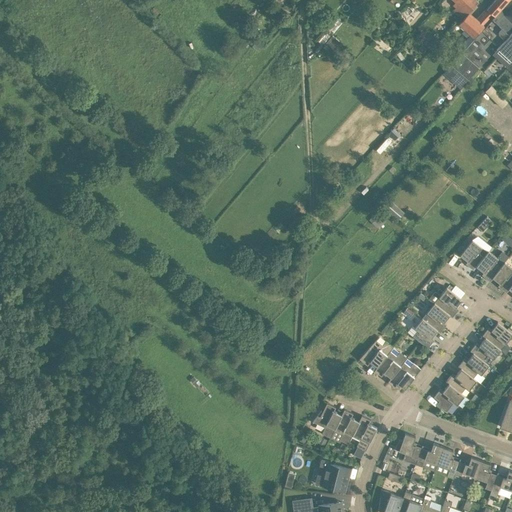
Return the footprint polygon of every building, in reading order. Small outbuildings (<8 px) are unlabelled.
[(511,0),(508,0),(494,15),(495,15),(493,17),(493,18),(451,65),(468,80),(496,49),(511,31),(511,0)] [(480,0),(454,0),(469,13),(478,2),(480,0)] [(471,42),(475,38),(484,27),(493,17),(495,15),(494,15),(508,0),(494,0),(477,20),(469,13),(459,24),(462,26),(460,28),(463,31),(461,34),(471,42)] [(337,19),(317,40),(322,45),(342,23),(337,19)] [(511,31),(496,49),(500,52),(486,68),(497,78),(511,62),(511,61),(511,31)] [(333,36),(323,46),(331,53),(340,42),(333,36)] [(394,128),(377,145),(383,151),(389,156),(405,138),(399,133),(394,128)] [(390,200),(383,207),(397,219),(404,212),(390,200)] [(477,227),(483,231),(492,221),(487,216),(477,227)] [(511,238),(507,234),(503,238),(511,244),(511,238)] [(465,264),(473,270),(489,251),(488,251),(487,252),(482,248),(482,247),(472,239),(460,255),(468,261),(465,264)] [(482,275),(489,281),(505,262),(504,262),(501,266),(495,262),(498,258),(489,251),(473,270),(474,270),(477,266),(484,272),(482,275)] [(498,286),(506,292),(511,284),(511,273),(511,272),(511,267),(505,262),(489,281),(490,281),(493,278),(500,283),(498,286)] [(447,287),(434,303),(452,317),(459,309),(456,307),(462,299),(447,287)] [(422,318),(440,332),(446,325),(444,322),(449,315),(452,317),(434,303),(427,312),(430,315),(426,320),(422,318)] [(403,312),(410,317),(414,313),(407,307),(403,312)] [(440,333),(440,332),(422,318),(415,328),(418,330),(413,336),(428,348),(434,340),(431,338),(437,330),(440,333)] [(489,327),(482,335),(501,350),(501,349),(497,347),(502,341),(505,344),(511,335),(511,333),(498,322),(491,329),(489,327)] [(477,343),(470,351),(488,365),(489,365),(485,362),(490,356),(493,359),(501,350),(482,335),(485,338),(479,345),(477,343)] [(374,370),(393,347),(386,341),(382,345),(377,340),(377,339),(359,358),(367,365),(370,361),(377,366),(374,370)] [(388,381),(407,358),(399,352),(396,356),(390,351),(393,347),(374,370),(381,376),(384,372),(391,377),(388,381)] [(488,365),(470,351),(473,353),(467,360),(464,358),(458,366),(476,380),(473,377),(478,372),(481,374),(488,365)] [(407,358),(388,381),(395,387),(398,383),(404,388),(404,389),(404,390),(421,369),(413,363),(410,367),(404,362),(407,358)] [(476,380),(458,366),(461,368),(455,376),(452,373),(446,381),(464,396),(464,395),(461,393),(465,387),(469,390),(476,380)] [(464,396),(446,381),(449,384),(443,391),(440,389),(434,397),(440,402),(437,405),(446,411),(453,402),(457,405),(464,396)] [(511,400),(509,400),(500,427),(511,431),(511,400)] [(330,438),(345,409),(344,409),(341,415),(333,411),(336,407),(327,403),(322,412),(321,411),(312,422),(313,423),(313,422),(325,428),(322,434),(330,438)] [(348,444),(362,415),(359,421),(351,418),(353,413),(345,409),(330,438),(334,430),(342,434),(339,440),(348,444)] [(356,446),(365,450),(377,427),(376,428),(368,424),(370,420),(362,415),(348,444),(352,436),(359,440),(356,446)] [(416,464),(417,459),(422,445),(421,447),(415,445),(416,445),(413,444),(415,436),(405,433),(403,440),(401,439),(400,439),(394,448),(395,449),(405,453),(403,460),(416,464)] [(437,463),(443,447),(433,443),(431,451),(428,450),(422,448),(423,445),(422,445),(417,459),(416,464),(422,466),(425,459),(437,463)] [(455,473),(460,459),(459,461),(453,459),(450,458),(453,450),(452,450),(443,447),(437,463),(450,468),(447,476),(453,478),(455,473)] [(460,459),(455,473),(461,475),(462,472),(475,477),(481,460),(471,457),(468,464),(465,463),(459,461),(460,459)] [(322,459),(320,467),(325,469),(321,485),(345,491),(347,481),(345,481),(348,469),(350,469),(350,468),(330,463),(331,462),(322,459)] [(490,463),(481,460),(475,477),(487,481),(485,488),(491,490),(498,472),(497,472),(496,475),(491,473),(491,472),(488,471),(491,464),(490,463)] [(510,497),(511,491),(511,471),(509,470),(506,478),(503,477),(497,475),(498,472),(491,490),(490,494),(496,496),(497,493),(510,497)] [(293,486),(296,472),(288,471),(286,485),(293,486)] [(399,482),(401,476),(389,472),(387,478),(399,482)] [(398,511),(405,492),(405,491),(403,497),(381,489),(378,510),(382,511),(398,511)] [(419,511),(424,498),(422,504),(410,500),(412,494),(405,492),(398,511),(419,511)] [(343,511),(342,501),(313,505),(311,496),(292,499),(293,511),(343,511)] [(440,511),(445,500),(445,499),(441,511),(429,506),(431,501),(424,498),(419,511),(440,511)] [(461,511),(462,511),(461,511),(448,511),(452,502),(445,500),(440,511),(461,511)]
